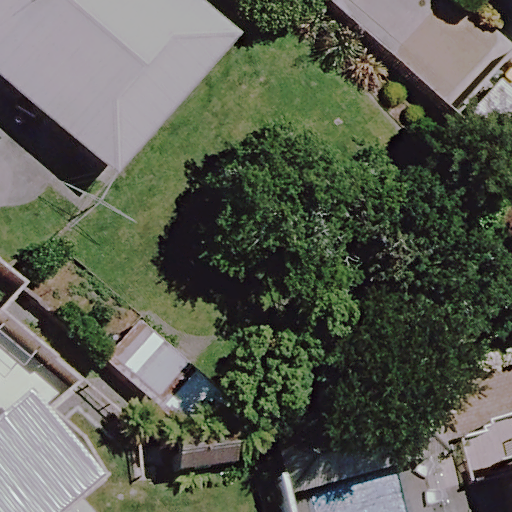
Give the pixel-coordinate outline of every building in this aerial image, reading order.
[(0,0),(0,95),(106,189),(229,49),(173,0),(0,0)] [(511,0),(493,0),(511,16),(511,0)] [(212,393),(148,336),(114,375),(178,432),(212,393)] [(511,511),(511,459),(493,465),(506,511),(511,511)] [(405,511),(400,491),(312,511),(405,511)]
